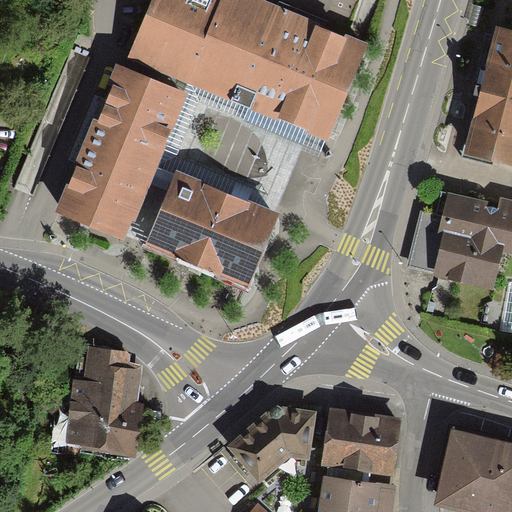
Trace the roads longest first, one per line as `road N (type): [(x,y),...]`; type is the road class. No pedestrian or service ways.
road 1 (secondary): [(441,0),(361,251),(329,307)]
road 2 (secondary): [(0,265),(148,334),(230,409)]
road 3 (secondary): [(92,511),(230,409)]
road 4 (secondary): [(329,307),(230,409)]
road 5 (residential): [(414,511),(418,454),(438,377)]
road 6 (tertiary): [(329,307),(438,377)]
